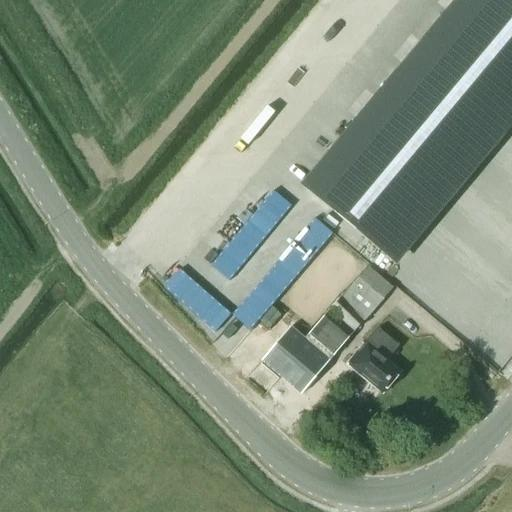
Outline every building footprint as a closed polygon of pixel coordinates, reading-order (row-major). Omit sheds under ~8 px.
[(511,0),(460,0),(305,186),(395,261),(511,120),(511,0)] [(398,55),(420,34),(403,16),(381,37),(398,55)] [(305,339),(330,361),(367,319),(342,298),(305,339)] [(328,360),(290,327),(262,358),(300,392),(328,360)] [(382,395),(400,373),(365,344),(346,366),(382,395)]
